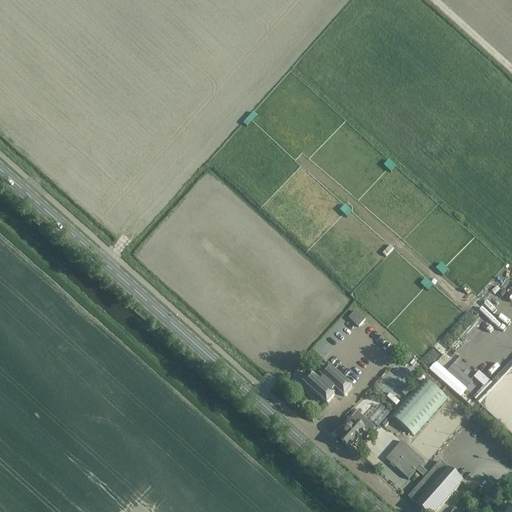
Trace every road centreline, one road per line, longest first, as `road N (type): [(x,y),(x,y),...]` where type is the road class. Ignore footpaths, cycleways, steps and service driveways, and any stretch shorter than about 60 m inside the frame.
road 1 (secondary): [(293,431),(0,169)]
road 2 (unclassified): [(402,511),(308,428),(293,431)]
road 3 (secondary): [(384,511),(293,431)]
